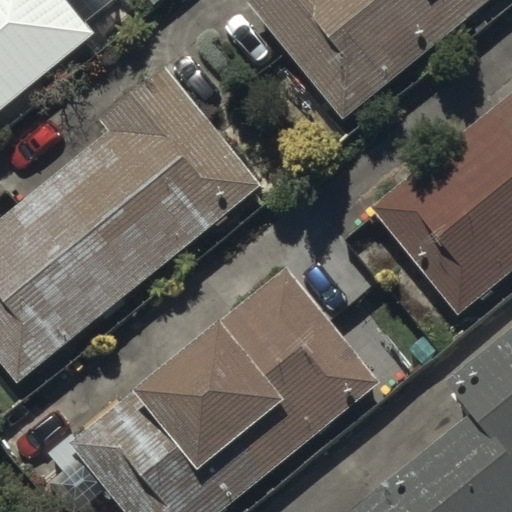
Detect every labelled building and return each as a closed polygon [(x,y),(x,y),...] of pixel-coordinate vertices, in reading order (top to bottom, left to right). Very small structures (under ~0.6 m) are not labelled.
[(0,0),(0,127),(99,46),(60,0),(0,0)] [(274,0),(254,17),(347,135),(511,0),(274,0)] [(0,373),(24,401),(262,199),(163,84),(102,136),(113,149),(6,240),(0,233),(0,373)] [(511,110),(376,220),(464,330),(511,291),(511,110)] [(115,511),(243,511),(383,396),(289,282),(218,341),(223,347),(150,408),(145,402),(84,453),(74,441),(50,461),(67,481),(80,470),(115,511)] [(477,427),(374,511),(511,511),(511,353),(455,401),(477,427)]
